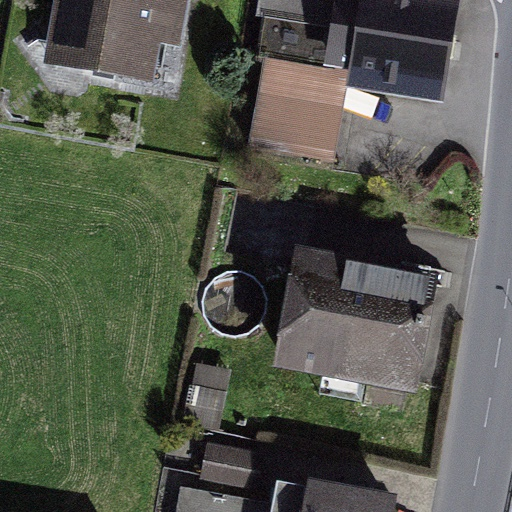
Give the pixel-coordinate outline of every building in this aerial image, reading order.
[(62,0),(52,69),(165,87),(178,0),(62,0)] [(397,0),(363,0),(349,96),(446,111),(462,10),(397,0)] [(266,74),(251,155),(331,170),(346,89),(266,74)] [(233,247),(313,248),(313,212),(234,211),(233,247)] [(315,285),(296,397),(438,421),(457,309),(315,285)]
